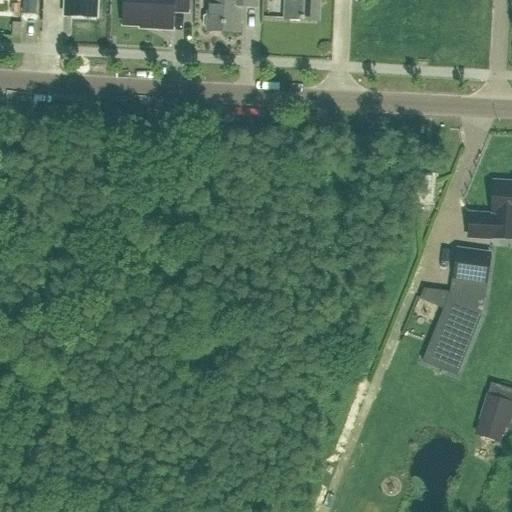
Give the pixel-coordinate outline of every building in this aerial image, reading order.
[(33,15),(33,0),(23,0),(23,14),(33,15)] [(95,18),(95,0),(65,0),(65,16),(95,18)] [(187,13),(187,0),(123,0),(123,25),(152,27),(152,29),(172,30),(172,12),(187,13)] [(203,17),(203,26),(206,29),(206,32),(238,33),(240,7),(256,8),(256,0),(208,0),(207,15),(203,17)] [(317,21),(318,0),(286,0),(285,20),(317,21)] [(415,201),(429,202),(431,178),(416,177),(415,201)] [(472,213),(470,239),(490,241),(490,239),(506,240),(511,240),(511,183),(494,182),(492,215),(472,213)] [(458,250),(453,278),(454,278),(485,283),(489,254),(458,250)] [(424,290),(420,299),(434,305),(435,302),(445,306),(423,362),(457,376),(480,317),(485,283),(454,278),(452,294),(424,290)] [(491,399),(480,437),(499,443),(510,404),(491,399)]
